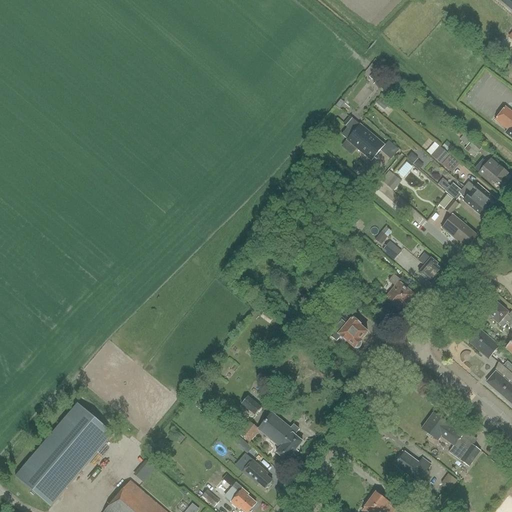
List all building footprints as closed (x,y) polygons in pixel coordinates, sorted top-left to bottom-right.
[(511,0),(497,0),(511,11),(511,0)] [(511,112),(506,108),(495,121),(508,131),(505,134),(511,139),(511,112)] [(369,161),(381,146),(353,121),(343,134),(349,139),(346,142),(369,161)] [(474,157),(482,148),(468,136),(463,142),(467,146),(465,149),(474,157)] [(450,156),(439,147),(431,156),(442,165),(450,156)] [(504,179),(508,174),(491,159),(479,174),(488,181),(489,179),(500,189),(507,181),(504,179)] [(408,162),(398,173),(404,178),(413,167),(408,162)] [(393,192),(402,182),(395,176),(387,186),(393,192)] [(459,193),(466,198),(463,202),(483,218),(486,214),(488,216),(491,212),(469,193),(470,192),(464,187),(461,191),(453,184),(450,187),(448,185),(449,184),(443,179),(438,184),(446,191),(446,193),(452,198),(456,202),(462,196),(459,193)] [(464,187),(470,192),(469,193),(491,212),(495,208),(492,206),(496,202),(497,201),(478,184),(475,187),(468,182),(464,187)] [(447,196),(438,206),(449,216),(458,206),(447,196)] [(466,249),(476,237),(452,217),(441,230),(459,245),(460,244),(466,249)] [(385,226),(375,239),(382,244),(392,231),(385,226)] [(383,251),(395,260),(402,252),(390,242),(383,251)] [(431,285),(442,272),(435,266),(436,264),(425,254),(418,262),(424,268),(418,274),(431,285)] [(325,292),(334,283),(323,272),(314,281),(325,292)] [(409,302),(415,296),(400,283),(403,281),(395,274),(389,282),(395,287),(385,297),(395,306),(397,304),(405,311),(411,304),(409,302)] [(495,303),(485,313),(503,329),(508,323),(510,325),(511,326),(511,312),(509,315),(495,303)] [(361,343),(368,334),(359,327),(361,325),(353,319),(352,319),(340,309),(332,318),(340,324),(329,337),(336,343),(340,339),(356,352),(362,344),(361,343)] [(490,362),(501,349),(481,331),(469,345),(490,362)] [(511,366),(508,362),(504,367),(499,363),(493,375),(487,383),(511,404),(511,366)] [(248,396),(241,405),(255,416),(262,407),(248,396)] [(51,508),(114,435),(78,404),(15,478),(51,508)] [(287,463),(303,443),(295,436),(300,430),(294,425),(290,429),(272,414),(259,431),(260,431),(280,448),(276,453),(287,463)] [(434,414),(422,430),(438,442),(441,437),(453,447),(453,448),(463,455),(459,460),(469,468),(481,451),(474,446),(476,442),(464,433),(461,436),(449,427),(450,426),(434,414)] [(249,423),(239,435),(249,444),(260,431),(259,431),(249,423)] [(233,442),(248,455),(252,449),(238,436),(233,442)] [(417,482),(430,465),(423,460),(420,464),(406,453),(396,466),(417,482)] [(265,489),(272,481),(266,476),(268,474),(253,461),(243,473),(258,486),(259,484),(265,489)] [(141,468),(136,477),(145,482),(150,473),(141,468)] [(230,477),(225,473),(221,477),(239,492),(231,502),(239,509),(240,508),(245,511),(250,511),(252,510),(252,508),(257,503),(248,495),(248,494),(243,490),(243,489),(236,483),(230,477)] [(451,491),(457,482),(448,475),(441,484),(451,491)] [(166,511),(131,482),(104,511),(166,511)] [(219,501),(207,491),(202,496),(214,507),(219,501)] [(396,511),(389,506),(391,504),(376,493),(375,496),(373,494),(369,500),(370,501),(363,511),(364,511),(396,511)] [(442,507),(447,500),(441,495),(436,502),(442,507)] [(511,511),(511,497),(500,511),(511,511)]
